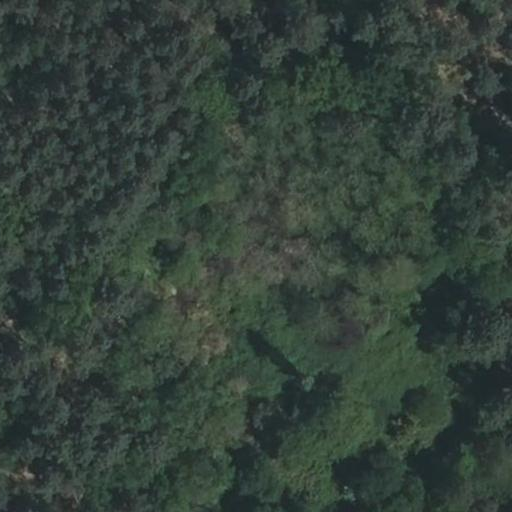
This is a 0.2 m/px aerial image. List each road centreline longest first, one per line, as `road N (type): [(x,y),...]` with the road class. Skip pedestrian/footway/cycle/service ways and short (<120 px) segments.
road 1 (track): [(511,319),(408,511)]
road 2 (track): [(0,460),(134,511)]
